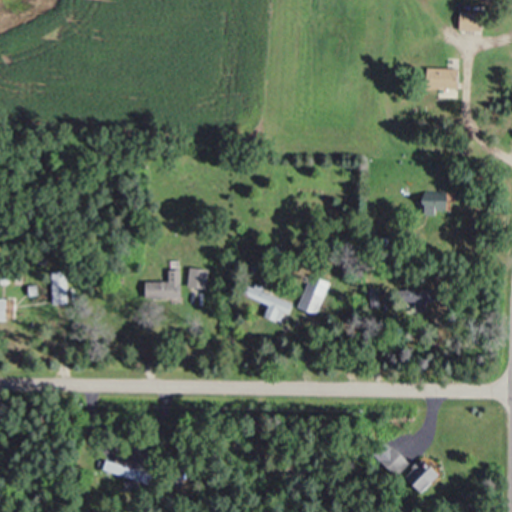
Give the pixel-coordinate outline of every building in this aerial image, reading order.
[(487,29),(487,11),(463,11),(463,29),(487,29)] [(464,68),(431,68),(431,87),(464,87),(464,68)] [(193,288),(212,288),(212,268),(193,268),(193,288)] [(185,298),(185,269),(173,269),(173,281),(150,281),(150,298),(185,298)] [(71,303),(71,271),(55,271),(55,303),(71,303)] [(301,308),(319,316),(333,282),(316,275),(301,308)] [(296,302),(250,283),(245,295),(273,306),(269,316),(288,323),(296,302)] [(152,485),(156,474),(138,468),(140,462),(121,456),(119,461),(110,458),(106,471),(152,485)] [(428,457),(411,474),(428,491),(445,474),(428,457)]
